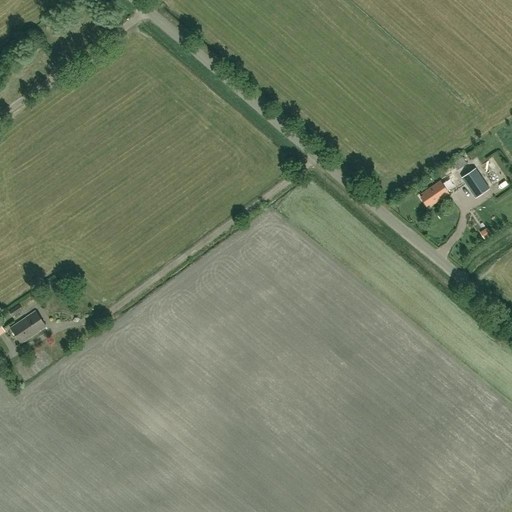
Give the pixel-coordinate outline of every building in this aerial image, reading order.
[(457,170),(467,164),(462,156),(452,163),(457,170)] [(475,169),(461,178),(475,198),(489,189),(475,169)] [(430,206),(448,193),(440,181),(422,194),(423,196),(421,198),(426,206),(429,204),(430,206)] [(13,316),(23,310),(19,304),(9,311),(13,316)] [(21,344),(46,327),(35,311),(10,328),(21,344)]
